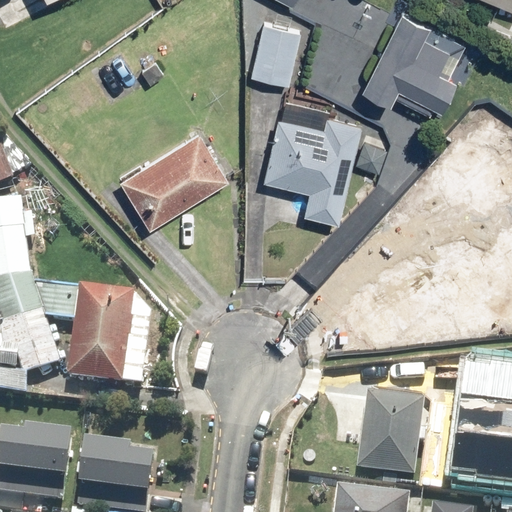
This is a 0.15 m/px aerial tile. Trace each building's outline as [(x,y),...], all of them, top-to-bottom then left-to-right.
[(511,0),(490,0),(511,10),(511,0)] [(466,38),(403,8),(364,88),(393,102),(400,86),(446,109),(461,79),(449,73),(466,38)] [(306,29),(265,20),(252,74),(294,84),(306,29)] [(328,127),(280,117),(268,178),(312,187),(306,214),(341,221),(362,119),(331,113),(328,127)] [(511,149),(506,119),(488,122),(494,155),(511,150),(511,149)] [(122,176),(151,225),(231,177),(202,128),(122,176)] [(8,132),(0,136),(0,184),(27,172),(8,132)] [(23,198),(0,200),(0,391),(30,393),(31,372),(61,364),(46,321),(73,323),(71,376),(144,384),(153,313),(136,293),(40,287),(29,241),(37,240),(35,215),(25,216),(23,198)] [(433,209),(361,248),(369,266),(357,271),(366,293),(380,287),(402,329),(476,289),(433,209)] [(511,273),(496,275),(498,301),(481,303),(482,330),(511,327),(511,273)] [(511,371),(468,365),(454,465),(479,469),(478,474),(511,478),(511,371)] [(423,397),(367,393),(361,471),(418,475),(423,397)] [(64,432),(64,429),(28,427),(27,433),(5,432),(3,474),(73,477),(75,433),(64,432)] [(134,441),(88,439),(85,489),(157,492),(159,457),(133,455),(134,441)] [(407,511),(410,494),(339,486),(336,511),(407,511)] [(180,511),(182,495),(149,494),(148,511),(180,511)]
